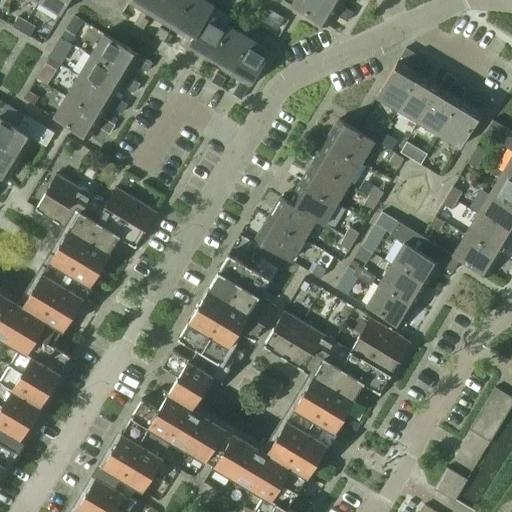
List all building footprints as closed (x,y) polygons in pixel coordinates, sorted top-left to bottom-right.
[(38,0),(38,1),(60,14),(68,0),(38,0)] [(150,15),(158,0),(129,0),(129,2),(150,15)] [(171,27),(186,0),(158,0),(150,15),(171,27)] [(208,12),(208,13),(213,5),(205,0),(186,0),(171,27),(191,39),(208,12)] [(292,0),(290,4),(325,26),(338,4),(331,0),(292,0)] [(338,16),(347,21),(352,12),(344,7),(338,16)] [(220,39),(228,25),(208,12),(191,39),(188,44),(185,47),(187,48),(207,60),(220,39)] [(133,23),(142,29),(148,20),(139,15),(133,23)] [(12,25),(20,31),(26,22),(17,17),(12,25)] [(20,31),(29,36),(34,27),(26,22),(20,31)] [(207,60),(228,72),(249,37),(228,25),(220,39),(207,60)] [(154,36),(163,41),(168,32),(159,27),(154,36)] [(103,33),(90,54),(125,75),(138,54),(103,33)] [(228,72),(249,85),(270,50),(249,37),(228,72)] [(180,39),(175,48),(184,53),(187,48),(185,47),(188,44),(185,42),(180,39)] [(400,56),(409,61),(414,53),(405,47),(400,56)] [(90,54),(78,75),(113,96),(125,75),(90,54)] [(138,66),(146,71),(152,62),(143,57),(138,66)] [(190,68),(199,74),(204,65),(196,60),(190,68)] [(421,69),(430,74),(435,65),(426,60),(421,69)] [(376,96),(397,109),(418,74),(397,61),(376,96)] [(211,81),(220,86),(225,77),(216,72),(211,81)] [(441,81),(450,86),(456,78),(447,72),(441,81)] [(397,109),(418,121),(439,86),(418,74),(397,109)] [(78,75),(65,95),(101,116),(113,96),(78,75)] [(125,87),(134,92),(139,83),(130,78),(125,87)] [(232,93),(241,99),(246,90),(237,85),(232,93)] [(462,93),(471,99),(476,90),(467,85),(462,93)] [(418,121),(438,134),(460,98),(439,86),(418,121)] [(52,117),(88,138),(95,125),(109,133),(114,124),(101,116),(65,95),(52,117)] [(113,107),(121,112),(127,103),(118,98),(113,107)] [(438,134),(460,147),(481,111),(460,98),(438,134)] [(0,146),(19,158),(32,138),(45,146),(53,132),(24,115),(17,127),(0,117),(0,146)] [(339,118),(326,140),(361,161),(374,140),(339,118)] [(511,153),(502,171),(511,176),(511,130),(492,119),(484,133),(511,149),(511,153)] [(326,140),(313,160),(348,182),(361,161),(326,140)] [(472,153),(481,158),(486,149),(477,144),(472,153)] [(0,175),(7,180),(19,158),(0,146),(0,175)] [(389,161),(398,166),(403,157),(395,152),(389,161)] [(467,162),(475,167),(481,158),(472,153),(467,162)] [(313,160),(301,181),(336,202),(348,182),(313,160)] [(489,191),(511,204),(511,176),(502,171),(489,191)] [(64,225),(68,227),(49,258),(48,260),(89,285),(118,235),(135,245),(156,210),(115,186),(105,203),(56,173),(35,207),(64,225)] [(315,219),(323,224),(333,229),(346,208),(336,202),(301,181),(289,201),(288,202),(315,218),(315,219)] [(447,194),(456,199),(461,191),(452,185),(447,194)] [(375,186),(369,194),(378,200),(383,191),(375,186)] [(477,212),(511,232),(511,204),(489,191),(477,212)] [(364,203),(373,208),(378,200),(369,194),(364,203)] [(442,203),(451,208),(456,199),(447,194),(442,203)] [(268,217),(303,238),(312,243),(323,224),(315,219),(315,218),(288,202),(289,201),(281,196),(268,217)] [(465,232),(500,254),(511,233),(511,232),(477,212),(465,232)] [(429,224),(438,229),(443,220),(435,215),(429,224)] [(255,239),(290,260),(303,238),(268,217),(255,239)] [(426,284),(438,263),(439,262),(421,252),(429,239),(397,220),(389,234),(403,242),(391,263),(426,284)] [(345,235),(353,241),(359,232),(350,226),(345,235)] [(439,262),(438,263),(452,271),(459,259),(487,275),(500,254),(465,232),(452,253),(429,239),(421,252),(439,262)] [(339,244),(348,249),(353,241),(345,235),(339,244)] [(259,294),(268,278),(228,253),(177,338),(218,362),(228,346),(238,329),(254,339),(275,304),(259,294)] [(311,272),(320,278),(325,269),(317,263),(311,272)] [(378,283),(413,304),(426,284),(391,263),(378,283)] [(352,274),(361,279),(366,270),(358,265),(352,274)] [(361,279),(370,284),(375,276),(366,270),(361,279)] [(82,295),(42,271),(22,303),(0,290),(0,337),(18,348),(0,377),(0,427),(19,438),(59,372),(69,354),(53,344),(82,295)] [(365,305),(401,326),(413,304),(378,283),(365,305)] [(312,374),(292,407),(333,431),(363,382),(379,392),(410,340),(369,316),(350,349),(284,310),(263,344),(312,374)] [(192,405),(211,372),(187,358),(168,391),(158,408),(141,398),(121,432),(101,465),(141,490),(171,440),(204,460),(225,425),(192,405)] [(482,408),(492,414),(505,393),(495,386),(482,408)] [(492,414),(502,420),(511,403),(511,396),(505,393),(492,414)] [(469,429),(479,435),(492,414),(482,408),(469,429)] [(479,435),(490,441),(502,420),(492,414),(479,435)] [(251,511),(294,511),(287,507),(327,442),(286,417),(266,450),(233,430),(213,465),(262,495),(251,511)] [(0,469),(14,447),(0,438),(0,469)] [(433,488),(444,494),(457,473),(446,466),(433,488)] [(444,494),(454,501),(467,479),(457,473),(444,494)] [(127,511),(136,498),(96,474),(72,511),(127,511)]
